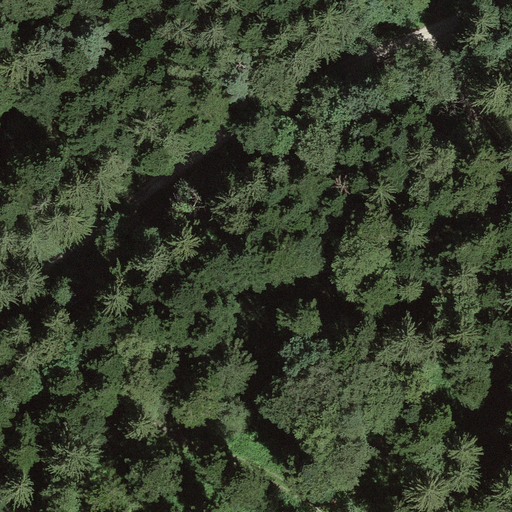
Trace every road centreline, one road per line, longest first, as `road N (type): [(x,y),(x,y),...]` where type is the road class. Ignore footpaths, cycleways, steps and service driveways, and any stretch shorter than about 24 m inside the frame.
road 1 (track): [(0,279),(60,252),(170,162),(314,83),(511,0)]
road 2 (track): [(0,347),(330,511)]
road 3 (track): [(511,208),(448,26)]
